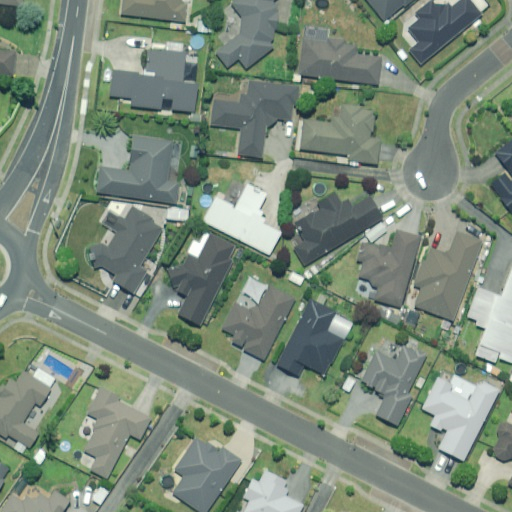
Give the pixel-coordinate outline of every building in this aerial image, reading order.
[(181,0),(122,0),(121,14),(185,21),(187,4),(181,3),(181,0)] [(276,28),(284,29),(287,2),(282,1),(281,0),(235,0),(231,3),(241,17),(239,34),(216,52),(228,67),(240,58),(247,67),(274,46),(276,28)] [(369,0),(386,20),(410,0),(369,0)] [(482,13),(470,0),(459,0),(452,6),(448,1),(438,9),(431,0),(430,0),(416,12),(420,18),(407,28),(419,41),(409,49),(420,63),(482,13)] [(209,21),(198,21),(198,32),(209,32),(209,21)] [(356,44),(303,38),(299,75),(378,84),(381,55),(355,52),(356,44)] [(0,73),(13,75),(16,51),(0,48),(0,73)] [(185,52),(148,49),(146,73),(112,71),(109,96),(132,98),(131,106),(161,108),(162,98),(174,99),(173,110),(195,111),(197,84),(182,82),(185,52)] [(262,157),(267,121),(277,122),(278,118),(291,120),(294,102),(298,102),(300,86),(249,79),(247,94),(241,93),(240,103),(214,99),(210,125),(241,128),(237,154),(262,157)] [(303,119),(300,148),(349,154),(348,161),(378,165),(381,138),(373,137),(377,110),(342,105),(340,124),(303,119)] [(173,141),(133,136),(129,164),(131,164),(130,170),(100,167),(97,193),(176,203),(179,180),(168,179),(173,141)] [(511,139),(495,153),(507,169),(489,183),(511,212),(511,139)] [(267,193),(248,183),(236,207),(215,197),(203,220),(270,254),(282,231),(255,217),(267,193)] [(370,195),(353,205),(350,200),(343,204),(336,191),(318,202),(321,207),(294,222),(305,240),(293,247),(303,264),(383,218),(370,195)] [(141,264),(162,226),(153,221),(154,219),(133,207),(126,220),(118,216),(112,228),(117,231),(109,245),(91,247),(94,267),(101,266),(116,274),(112,281),(134,294),(148,268),(141,264)] [(190,210),(168,208),(166,219),(188,222),(190,210)] [(421,237),(397,230),(392,249),(363,241),(357,260),(364,262),(359,277),(380,283),(375,299),(401,307),(421,237)] [(482,240),(457,231),(448,254),(428,247),(414,285),(421,287),(414,306),(453,320),(482,240)] [(170,271),(172,284),(173,287),(178,286),(179,287),(177,290),(188,296),(179,312),(201,323),(234,260),(230,259),(236,248),(206,232),(200,242),(195,239),(180,268),(170,271)] [(511,266),(501,296),(478,287),(468,316),(478,320),(476,325),(485,328),(475,355),(496,362),(498,357),(511,362),(511,266)] [(269,286),(259,307),(254,304),(251,310),(235,302),(222,328),(234,335),(230,343),(263,359),(294,298),(269,286)] [(336,313),(310,299),(277,364),(299,375),(304,365),(325,375),(344,338),(327,330),(336,313)] [(393,359),(400,346),(388,340),(381,353),(377,351),(360,381),(386,395),(376,414),(397,426),(413,396),(407,392),(425,359),(403,348),(396,361),(393,359)] [(49,414),(60,395),(23,372),(17,382),(11,378),(7,386),(4,384),(0,389),(0,433),(6,438),(8,435),(29,448),(40,430),(27,421),(36,406),(49,414)] [(436,415),(431,425),(441,431),(443,427),(449,429),(439,448),(463,461),(499,390),(480,380),(470,402),(449,391),(453,385),(438,378),(423,408),(436,415)] [(87,413),(98,418),(92,428),(95,429),(84,450),(97,457),(91,469),(107,478),(130,434),(140,439),(151,417),(119,400),(121,397),(101,386),(87,413)] [(498,439),(491,452),(494,460),(503,464),(510,461),(511,462),(511,476),(507,488),(511,490),(511,426),(505,423),(499,427),(495,433),(498,439)] [(206,442),(197,436),(175,469),(184,475),(173,492),(202,511),(204,511),(240,459),(209,438),(206,442)] [(0,487),(3,482),(1,481),(10,468),(0,461),(0,487)] [(293,481),(269,469),(262,483),(253,479),(244,497),(251,500),(245,511),(300,511),(304,505),(286,496),(293,481)] [(67,511),(73,504),(54,492),(49,499),(31,487),(22,501),(13,495),(1,511),(67,511)]
